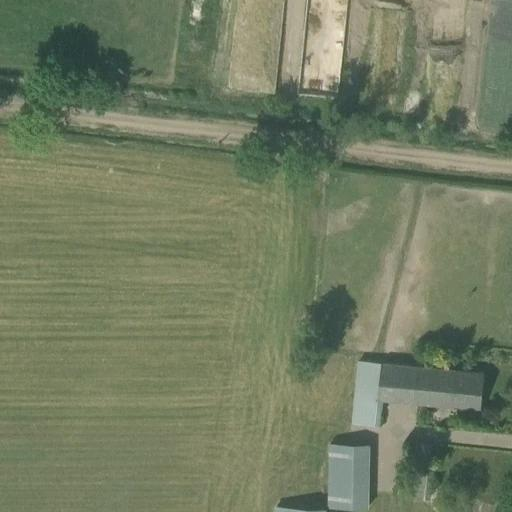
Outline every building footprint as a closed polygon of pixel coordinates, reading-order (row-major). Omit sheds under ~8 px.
[(480,193),(479,203),(489,203),(489,194),(480,193)] [(382,400),(480,409),(483,373),(357,361),(351,424),(380,426),(382,400)] [(370,491),(373,446),(328,444),(326,489),(370,491)] [(417,445),(414,465),(427,466),(427,465),(430,465),(432,447),(417,445)] [(411,473),(408,497),(429,499),(432,475),(426,474),(426,475),(420,474),(411,473)]
